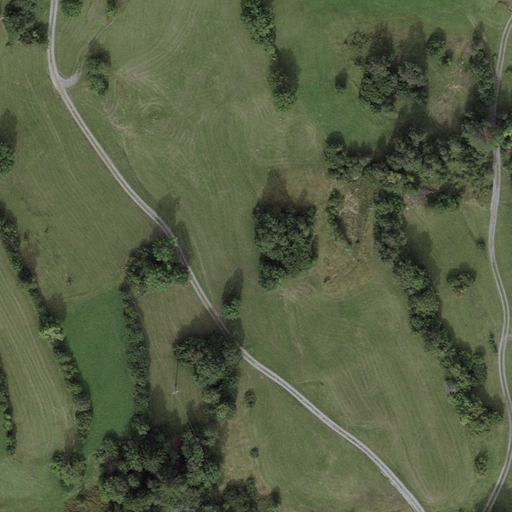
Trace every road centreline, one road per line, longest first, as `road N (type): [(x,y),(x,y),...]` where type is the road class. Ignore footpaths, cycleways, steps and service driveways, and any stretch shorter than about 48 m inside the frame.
road 1 (track): [(53,0),(49,62),(66,100),(209,312),(250,361),(371,453),(420,511)]
road 2 (track): [(511,425),(499,369),(505,310),(489,238),(495,82),(511,18)]
road 3 (track): [(107,25),(220,67),(272,100)]
